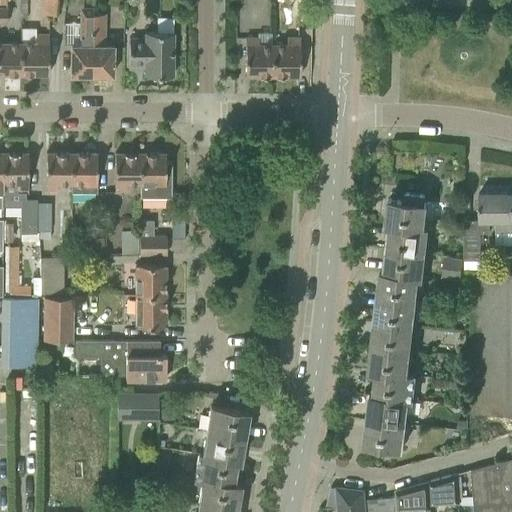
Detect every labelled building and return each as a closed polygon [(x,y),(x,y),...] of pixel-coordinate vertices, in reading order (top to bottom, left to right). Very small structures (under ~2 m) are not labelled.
[(296,0),(298,28),(308,28),(307,0),(296,0)] [(91,74),(92,13),(92,7),(78,6),(78,21),(63,21),(63,43),(70,43),(70,74),(91,74)] [(105,13),(94,13),(92,13),(91,74),(112,74),(113,43),(104,43),(105,13)] [(48,35),(35,35),(35,27),(21,27),(21,43),(20,43),(20,74),(48,74),(48,35)] [(173,32),(153,32),(145,32),(145,38),(129,38),(128,64),(144,64),(144,75),(172,75),(173,32)] [(272,75),(272,44),(272,32),(258,32),(258,37),(245,37),(245,76),(272,75)] [(287,44),(272,44),(272,75),(300,75),(299,37),(286,37),(287,44)] [(0,73),(20,74),(20,43),(0,42),(0,73)] [(25,198),(25,192),(27,192),(28,152),(2,152),(2,205),(21,205),(21,240),(36,240),(36,202),(36,198),(25,198)] [(71,184),(71,152),(46,152),(45,192),(56,192),(56,184),(71,184)] [(96,153),(71,152),(71,184),(71,193),(96,193),(96,153)] [(140,184),(140,153),(114,153),(114,192),(125,192),(125,184),(140,184)] [(171,161),(165,161),(165,153),(140,153),(140,184),(140,197),(171,197),(171,161)] [(385,224),(389,225),(389,224),(423,228),(423,226),(426,203),(423,202),(424,194),(404,192),(404,200),(388,198),(385,224)] [(495,221),(495,232),(495,244),(511,243),(511,192),(479,192),(479,220),(465,220),(465,260),(465,268),(478,268),(478,260),(479,260),(479,232),(489,232),(489,221),(495,221)] [(50,238),(50,202),(36,202),(36,240),(38,240),(38,238),(50,238)] [(183,214),(172,214),(172,227),(183,228),(183,214)] [(153,220),(139,220),(140,231),(139,253),(139,254),(166,254),(166,235),(154,235),(153,220)] [(425,253),(428,228),(428,227),(423,226),(423,228),(389,224),(389,225),(386,249),(425,253)] [(140,229),(120,230),(121,254),(139,253),(140,231),(140,229)] [(18,284),(18,246),(5,246),(4,264),(4,294),(30,294),(30,284),(18,284)] [(422,277),(425,253),(386,249),(384,271),(384,273),(418,277),(422,277)] [(461,279),(463,258),(447,255),(444,277),(461,279)] [(63,293),(63,257),(40,257),(40,293),(45,293),(45,294),(65,294),(65,293),(63,293)] [(165,263),(145,264),(135,264),(135,295),(165,294),(165,263)] [(415,301),(418,277),(384,273),(384,271),(380,271),(377,297),(415,301)] [(470,297),(470,321),(511,321),(511,272),(470,272),(470,297)] [(165,325),(165,294),(135,295),(135,325),(165,325)] [(71,339),(72,297),(44,297),(43,339),(71,339)] [(412,325),(415,301),(377,297),(374,321),(412,325)] [(409,349),(412,325),(374,321),(371,345),(409,349)] [(511,321),(470,321),(470,345),(511,345),(511,321)] [(159,339),(139,340),(75,340),(75,356),(109,356),(109,358),(123,372),(125,372),(125,380),(165,379),(165,353),(159,353),(159,339)] [(407,374),(409,349),(371,345),(368,370),(376,371),(376,370),(407,374)] [(511,345),(470,345),(470,369),(491,369),(511,369),(511,345)] [(36,366),(36,348),(12,347),(11,365),(36,366)] [(52,377),(53,363),(40,363),(40,377),(52,377)] [(470,369),(470,414),(491,414),(491,369),(470,369)] [(491,369),(491,414),(511,414),(511,369),(491,369)] [(414,375),(407,374),(376,370),(376,371),(374,393),(374,396),(407,399),(411,400),(414,375)] [(159,391),(120,390),(119,418),(159,419),(159,391)] [(404,423),(407,399),(374,396),(374,393),(370,393),(367,419),(404,423)] [(210,405),(207,425),(206,430),(243,436),(247,411),(210,405)] [(402,447),(404,428),(404,423),(367,419),(364,443),(402,447)] [(239,460),(243,436),(206,430),(202,453),(202,454),(235,459),(239,460)] [(232,481),(235,459),(202,454),(202,453),(198,452),(194,478),(202,479),(203,478),(231,483),(232,481)] [(473,511),(511,511),(511,458),(471,469),(473,511)] [(458,472),(427,480),(430,504),(431,504),(460,503),(458,472)] [(240,483),(232,481),(231,483),(203,478),(202,479),(199,503),(235,509),(240,483)] [(427,480),(394,489),(395,497),(396,511),(430,511),(430,504),(427,480)] [(365,511),(364,490),(331,486),(325,506),(323,506),(324,508),(338,506),(338,511),(365,511)] [(396,511),(395,497),(367,499),(368,511),(396,511)] [(234,511),(235,509),(199,503),(196,511),(234,511)]
